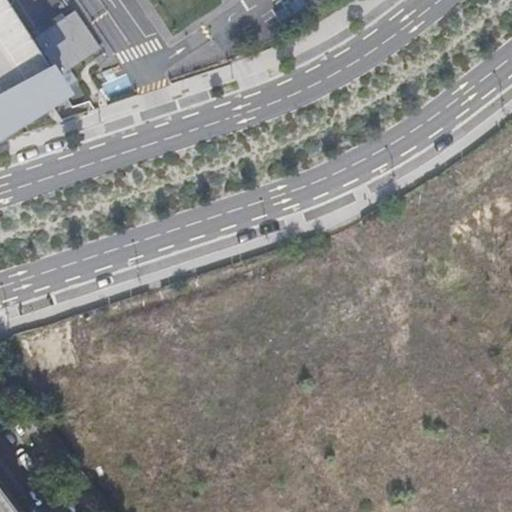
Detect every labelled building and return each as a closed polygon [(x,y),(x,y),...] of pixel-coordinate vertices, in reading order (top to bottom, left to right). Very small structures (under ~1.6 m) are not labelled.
[(52,107),(65,98),(8,9),(1,0),(0,0),(0,140),(60,120),(52,107)] [(100,49),(75,12),(35,38),(59,76),(100,49)] [(67,95),(65,98),(52,107),(60,120),(96,108),(91,99),(73,105),(67,95)] [(511,511),(511,239),(163,498),(173,511),(511,511)] [(38,376),(77,367),(68,325),(29,334),(38,376)] [(0,511),(12,511),(0,495),(0,511)]
